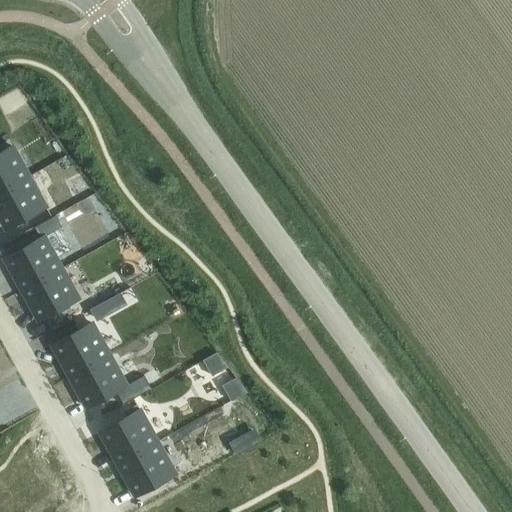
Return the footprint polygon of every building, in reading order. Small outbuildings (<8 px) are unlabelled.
[(13,146),(0,153),(0,192),(29,176),(13,146)] [(29,176),(0,192),(0,217),(6,228),(46,206),(29,176)] [(45,238),(6,260),(22,290),(62,268),(45,238)] [(62,268),(22,290),(39,320),(78,298),(62,268)] [(93,325),(53,347),(70,377),(110,355),(93,325)] [(110,355),(70,377),(86,406),(126,385),(110,355)] [(141,411),(101,433),(118,463),(158,441),(141,411)] [(158,441),(118,463),(134,493),(174,471),(158,441)]
